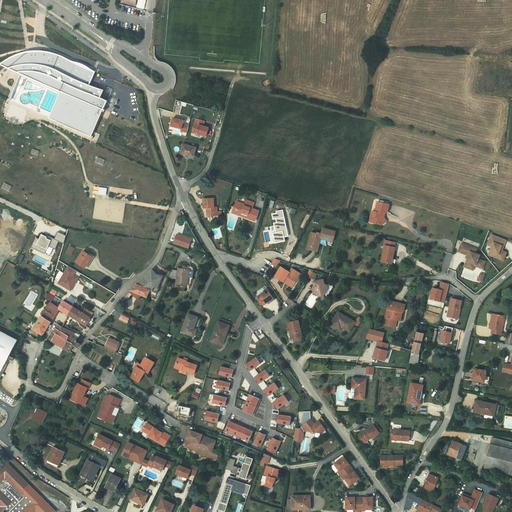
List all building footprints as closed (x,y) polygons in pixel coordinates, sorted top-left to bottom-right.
[(5,60),(0,63),(0,64),(21,74),(10,101),(52,119),(52,118),(89,134),(100,108),(105,111),(105,110),(106,108),(105,107),(108,101),(101,98),(104,90),(90,84),(96,71),(89,69),(79,64),(71,60),(66,57),(61,55),(56,53),(50,52),(45,51),(42,51),(41,61),(29,60),(27,52),(20,53),(15,55),(10,57),(5,60)] [(42,51),(27,52),(29,60),(41,61),(42,51)] [(184,120),(173,118),(171,126),(182,128),(181,131),(187,132),(189,125),(183,123),(184,120)] [(205,121),(196,119),(192,132),(206,136),(209,127),(203,126),(205,121)] [(183,144),(181,153),(194,156),(196,147),(183,144)] [(207,208),(207,216),(218,215),(217,212),(217,207),(214,207),(214,198),(203,199),(204,208),(207,208)] [(238,208),(237,212),(247,216),(247,218),(255,221),(259,211),(252,208),(254,203),(247,200),(245,204),(236,201),(234,207),(238,208)] [(385,222),(384,220),(382,217),(382,214),(385,212),(387,205),(376,202),(375,208),(373,209),(373,212),(372,212),(371,216),(373,217),(372,223),(380,225),(383,223),(385,222)] [(276,219),(277,223),(274,223),(276,233),(277,233),(278,238),(279,238),(287,236),(288,236),(284,217),(285,217),(283,212),(272,214),(273,219),(276,219)] [(188,235),(193,233),(189,225),(184,227),(188,235)] [(317,233),(317,234),(322,235),(321,238),(323,237),(328,239),(328,237),(334,239),(336,231),(323,228),(322,232),(320,233),(317,233)] [(317,234),(311,232),(307,249),(317,251),(321,238),(322,235),(317,234)] [(39,239),(36,237),(32,248),(47,254),(53,238),(42,234),(39,239)] [(191,239),(177,234),(174,244),(188,248),(191,239)] [(506,240),(492,234),(490,239),(494,241),(492,247),(489,255),(500,259),(502,255),(505,256),(507,252),(502,250),(500,250),(502,246),(504,246),(506,240)] [(381,261),(391,264),(395,247),(394,247),(396,243),(387,241),(386,245),(385,245),(381,261)] [(477,249),(461,243),(458,252),(467,255),(469,255),(468,258),(464,267),(469,269),(471,264),(475,266),(482,269),(485,261),(478,259),(480,255),(475,253),(477,249)] [(85,268),(92,257),(88,254),(87,253),(83,251),(76,262),(85,268)] [(280,260),(275,259),(272,264),(276,267),(280,260)] [(80,278),(75,275),(78,271),(69,266),(58,284),(72,292),(80,278)] [(281,267),(275,276),(283,281),(284,280),(293,286),(298,278),(297,277),(290,272),(281,267)] [(176,284),(187,286),(189,277),(189,270),(190,270),(178,268),(178,271),(172,270),(168,278),(177,279),(176,284)] [(292,268),(290,272),(297,277),(300,273),(292,268)] [(464,268),(461,276),(468,279),(471,271),(464,268)] [(137,284),(150,290),(152,291),(151,291),(157,294),(159,288),(158,287),(162,277),(156,274),(153,270),(140,280),(137,284)] [(313,282),(314,286),(313,289),(315,290),(313,292),(319,296),(324,295),(328,289),(327,285),(324,284),(323,279),(313,282)] [(430,299),(445,303),(449,284),(441,282),(440,289),(433,288),(430,299)] [(147,297),(150,290),(137,284),(132,290),(141,295),(147,297)] [(274,299),(267,289),(264,291),(265,292),(258,296),(259,298),(260,300),(259,301),(261,305),(263,304),(264,305),(271,300),(271,301),(274,299)] [(141,295),(132,290),(130,292),(138,299),(141,295)] [(51,301),(54,296),(49,293),(49,294),(46,298),(51,301)] [(462,301),(451,298),(447,316),(458,319),(460,310),(460,309),(462,301)] [(69,315),(73,307),(63,301),(59,308),(60,308),(59,309),(69,315)] [(390,301),(384,325),(393,327),(395,319),(397,320),(400,320),(402,312),(404,312),(405,305),(390,301)] [(59,309),(60,308),(59,308),(50,302),(46,309),(55,316),(59,309)] [(73,307),(69,315),(77,320),(82,312),(73,306),(73,307)] [(82,312),(90,318),(93,313),(85,308),(82,312)] [(42,316),(33,329),(43,335),(55,316),(46,309),(44,310),(42,314),(42,316)] [(77,320),(87,326),(87,324),(90,318),(82,312),(77,320)] [(338,312),(331,324),(340,330),(342,327),(349,331),(353,325),(357,327),(362,319),(358,317),(355,322),(338,312)] [(492,333),(501,335),(501,331),(504,316),(493,313),(490,328),(493,329),(492,333)] [(182,331),(194,336),(196,330),(193,329),(197,317),(188,314),(182,331)] [(298,320),(298,318),(295,319),(295,321),(292,322),(288,323),(290,331),(291,330),(293,339),(294,338),(294,342),(301,341),(302,339),(301,337),(302,337),(298,320)] [(15,324),(8,319),(5,325),(12,329),(15,324)] [(211,341),(221,345),(223,338),(225,338),(229,326),(219,322),(218,321),(211,341)] [(50,339),(60,345),(64,348),(69,341),(67,340),(68,337),(69,336),(60,331),(63,326),(59,324),(54,332),(56,333),(53,338),(51,337),(50,339)] [(75,332),(63,326),(60,331),(69,336),(68,337),(70,338),(71,340),(76,342),(76,341),(81,334),(75,332)] [(385,332),(370,329),(366,338),(378,341),(374,357),(386,360),(388,351),(387,350),(389,344),(382,342),(385,332)] [(419,354),(424,333),(417,331),(414,343),(413,345),(412,352),(419,354)] [(17,341),(0,332),(0,369),(1,371),(2,370),(4,366),(17,341)] [(453,336),(442,333),(439,343),(449,345),(450,343),(451,339),(452,340),(453,336)] [(76,342),(71,340),(70,338),(68,337),(67,340),(69,341),(64,348),(70,352),(73,347),(75,348),(76,347),(77,348),(80,343),(76,341),(76,342)] [(118,342),(109,338),(105,347),(115,351),(117,346),(118,343),(118,342)] [(254,340),(251,346),(259,349),(261,343),(254,340)] [(417,363),(419,354),(412,352),(409,363),(417,363)] [(119,365),(123,355),(118,353),(114,363),(119,365)] [(145,357),(141,365),(139,368),(137,366),(135,371),(131,377),(139,382),(145,371),(148,373),(154,362),(145,357)] [(256,357),(246,364),(248,367),(251,371),(261,363),(256,357)] [(175,367),(180,369),(187,371),(194,374),(197,365),(187,362),(187,361),(183,360),(178,358),(175,367)] [(511,359),(511,365),(504,363),(502,372),(511,373),(511,359)] [(234,369),(221,366),(219,374),(232,377),(233,373),(234,369)] [(373,375),(374,367),(365,367),(365,375),(373,375)] [(475,385),(479,386),(480,381),(484,382),(486,371),(475,368),(473,380),(476,380),(475,385)] [(265,369),(255,377),(257,380),(260,384),(270,376),(265,369)] [(353,378),(352,388),(356,388),(355,398),(364,399),(366,379),(353,378)] [(72,399),(80,403),(81,401),(86,403),(88,398),(84,396),(87,388),(89,388),(91,383),(82,379),(80,384),(78,383),(73,393),(74,393),(72,399)] [(231,383),(218,380),(216,388),(229,391),(230,387),(231,383)] [(274,382),(264,389),(266,393),(269,396),(279,389),(274,382)] [(423,385),(412,383),(408,402),(418,404),(419,397),(421,397),(425,398),(425,394),(421,393),(423,385)] [(100,412),(103,414),(101,418),(113,423),(115,417),(111,415),(115,406),(118,407),(121,399),(110,394),(109,396),(107,395),(102,405),(103,405),(100,412)] [(260,398),(249,394),(246,402),(258,407),(259,405),(260,403),(258,402),(260,398)] [(227,397),(214,395),(212,403),(225,406),(226,402),(227,397)] [(283,395),(273,402),(275,406),(278,409),(288,402),(283,395)] [(483,413),(483,412),(494,414),(496,404),(476,400),(474,412),(483,413)] [(258,407),(246,402),(243,410),(253,414),(255,410),(256,411),(257,409),(258,407)] [(47,412),(39,408),(33,419),(42,423),(47,412)] [(220,414),(207,411),(205,420),(217,423),(219,418),(220,414)] [(291,416),(278,414),(278,419),(277,423),(290,425),(291,416)] [(310,420),(311,419),(311,415),(303,416),(302,423),(305,422),(308,419),(310,420)] [(230,419),(225,431),(233,434),(238,424),(234,422),(235,421),(232,420),(230,419)] [(303,425),(302,426),(303,427),(306,431),(311,431),(313,434),(316,432),(321,433),(326,429),(319,421),(314,424),(311,419),(310,420),(306,423),(305,422),(302,423),(303,425)] [(149,435),(149,436),(161,444),(167,434),(163,431),(162,433),(147,423),(142,430),(149,435)] [(238,424),(233,434),(241,438),(246,428),(242,426),(242,424),(240,424),(238,423),(238,424)] [(372,438),(379,432),(373,424),(366,430),(366,429),(359,435),(364,442),(372,437),(372,438)] [(306,431),(303,427),(301,429),(297,428),(295,439),(302,440),(303,432),(306,431)] [(246,428),(241,438),(249,441),(254,430),(252,429),(250,428),(249,429),(246,428)] [(410,431),(392,429),(392,439),(409,441),(410,431)] [(196,449),(196,450),(199,453),(204,436),(202,436),(199,434),(199,433),(190,430),(187,438),(188,439),(187,443),(189,448),(193,449),(194,448),(196,449)] [(259,431),(253,443),(261,446),(266,435),(262,433),(259,431)] [(117,443),(99,434),(96,441),(102,444),(101,445),(104,447),(113,451),(117,443)] [(204,436),(199,453),(202,456),(206,455),(213,458),(214,454),(217,453),(216,450),(213,449),(216,441),(204,436)] [(511,442),(492,437),(490,443),(511,448),(511,442)] [(272,438),(267,450),(276,453),(281,441),(276,439),(272,438)] [(462,444),(453,441),(448,454),(461,460),(467,446),(462,444)] [(136,458),(137,456),(140,458),(144,450),(128,442),(122,455),(128,457),(129,455),(136,458)] [(511,448),(490,443),(484,468),(511,474),(511,448)] [(53,447),(47,459),(48,459),(59,464),(65,452),(53,447)] [(129,455),(128,457),(142,464),(144,459),(148,451),(144,450),(140,458),(137,456),(136,458),(129,455)] [(270,456),(264,454),(262,461),(265,462),(268,463),(270,456)] [(88,461),(82,474),(89,477),(93,479),(99,466),(103,469),(107,462),(94,455),(91,462),(88,461)] [(236,460),(229,458),(226,467),(233,469),(232,471),(231,473),(240,475),(240,477),(247,479),(251,465),(252,465),(254,457),(247,455),(245,463),(244,463),(242,469),(234,467),(236,460)] [(403,455),(381,456),(381,465),(385,465),(387,465),(403,465),(403,455)] [(154,465),(163,469),(165,465),(167,461),(157,457),(153,456),(150,462),(149,462),(147,464),(153,467),(154,465)] [(344,457),(334,464),(339,470),(345,478),(350,485),(353,483),(356,481),(360,478),(354,471),(353,472),(348,465),(349,464),(344,457)] [(0,504),(2,506),(0,508),(0,511),(35,511),(36,511),(54,511),(56,511),(7,463),(0,469),(0,504)] [(199,467),(193,465),(191,470),(179,465),(176,473),(188,478),(190,473),(195,476),(199,467)] [(272,482),(274,483),(275,479),(277,478),(279,469),(267,466),(264,476),(263,475),(261,481),(266,482),(265,485),(269,487),(270,485),(271,484),(272,482)] [(121,479),(112,474),(106,486),(110,488),(110,489),(115,491),(121,479)] [(433,491),(438,477),(430,474),(425,488),(433,491)] [(251,485),(227,478),(220,502),(226,504),(231,488),(248,493),(251,485)] [(148,494),(136,488),(130,500),(130,501),(137,505),(138,505),(138,504),(139,503),(143,505),(148,494)] [(468,496),(463,494),(459,504),(470,509),(471,507),(476,509),(483,493),(475,489),(472,497),(471,499),(467,498),(468,496)] [(441,508),(409,492),(404,509),(408,510),(409,509),(413,501),(420,504),(419,506),(418,509),(418,510),(421,511),(429,511),(430,510),(432,511),(433,511),(435,511),(439,510),(441,508)] [(492,511),(499,497),(488,493),(484,503),(485,504),(486,504),(485,508),(483,511),(492,511)] [(310,496),(292,496),(292,499),(289,499),(289,507),(292,507),(292,509),(302,509),(302,507),(310,507),(310,496)] [(355,497),(346,497),(346,509),(355,509),(355,511),(365,511),(365,509),(373,509),(373,497),(364,497),(364,499),(355,499),(355,497)] [(170,511),(174,505),(163,499),(157,510),(161,511),(170,511)] [(226,504),(220,502),(218,508),(224,510),(226,504)]
